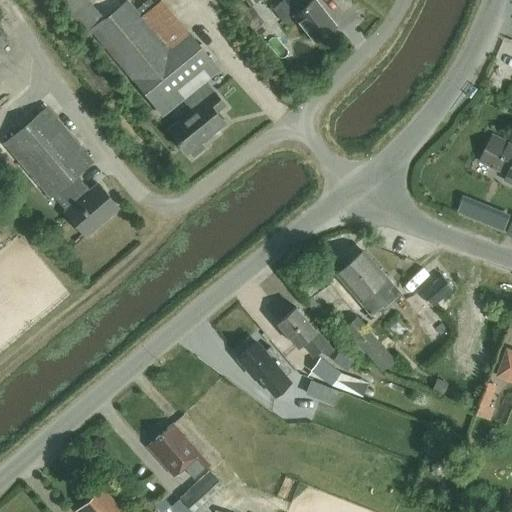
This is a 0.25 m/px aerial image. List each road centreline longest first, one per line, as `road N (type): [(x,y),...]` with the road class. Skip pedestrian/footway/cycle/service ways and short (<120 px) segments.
road 1 (tertiary): [(0,478),(289,235),(354,191)]
road 2 (tertiary): [(354,191),(392,160),(452,88),(495,0)]
road 3 (residential): [(143,198),(166,206),(184,201),(294,123)]
road 4 (tertiary): [(511,260),(413,224),(354,191)]
road 5 (residential): [(294,123),(382,36),(405,0)]
